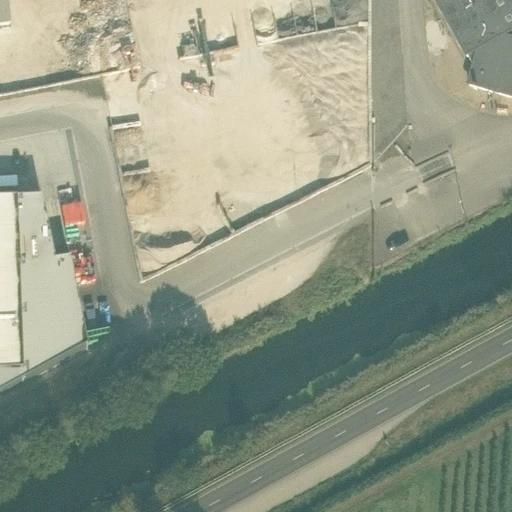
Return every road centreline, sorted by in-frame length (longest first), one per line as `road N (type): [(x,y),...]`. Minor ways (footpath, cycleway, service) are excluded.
road 1 (unclassified): [(0,127),(61,115),(85,125),(124,301),(152,310),(371,192),(445,134),(416,73),(410,0)]
road 2 (primary): [(200,511),(511,342)]
